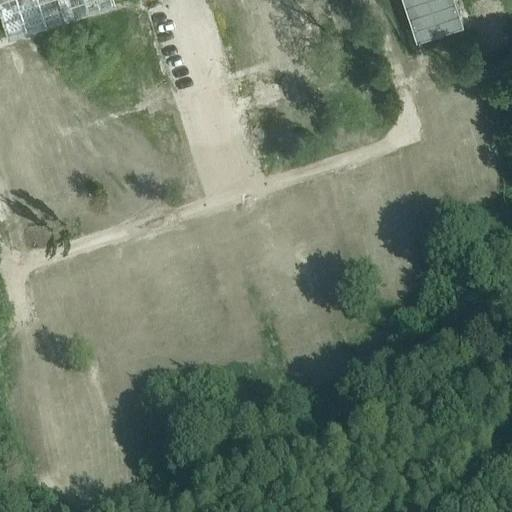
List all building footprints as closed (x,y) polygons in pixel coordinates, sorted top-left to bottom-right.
[(113,0),(0,0),(0,12),(8,37),(114,2),(113,0)] [(455,0),(404,0),(416,36),(463,20),(455,0)] [(0,91),(0,161),(13,209),(45,200),(28,136),(45,132),(23,53),(0,59),(0,90),(0,91)] [(420,69),(451,187),(482,179),(452,61),(420,69)] [(286,243),(256,251),(285,361),(316,352),(286,243)] [(393,262),(365,272),(368,281),(396,271),(393,262)] [(58,488),(109,474),(81,375),(24,391),(42,456),(48,454),(58,488)]
